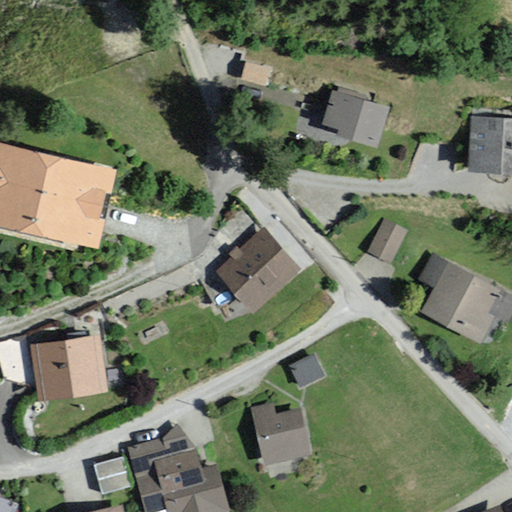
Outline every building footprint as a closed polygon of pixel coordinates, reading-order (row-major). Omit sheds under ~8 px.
[(375,144),(386,108),(335,94),(327,123),(340,127),(338,134),(375,144)] [(511,121),(477,121),(475,166),(511,166),(511,121)] [(113,166),(0,141),(0,221),(96,242),(113,166)] [(404,231),(386,222),(372,250),(391,259),(404,231)] [(293,271),(261,236),(222,272),(254,307),(293,271)] [(501,294),(437,259),(425,281),(437,287),(426,309),(478,337),(501,294)] [(113,392),(105,338),(36,348),(44,402),(113,392)] [(321,374),(314,357),(294,366),(302,383),(321,374)] [(282,407),(259,413),(273,466),(317,454),(313,438),(306,412),(285,417),(282,407)] [(179,458),(174,440),(137,449),(147,491),(168,486),(174,511),(233,511),(222,467),(209,470),(204,451),(179,458)]
